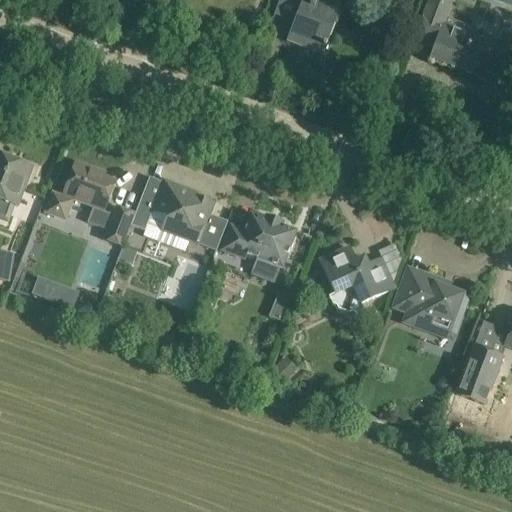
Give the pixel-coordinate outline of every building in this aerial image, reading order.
[(286,41),(322,55),(338,13),(321,6),(323,0),(279,0),(274,16),(293,23),(286,41)] [(466,33),(468,27),(445,19),(452,0),(428,0),(413,42),(433,49),(429,60),(504,88),(511,66),(511,42),(507,41),(505,47),(466,33)] [(0,202),(17,209),(27,183),(20,181),(26,166),(0,155),(0,202)] [(88,224),(98,226),(104,211),(115,182),(104,178),(105,174),(75,163),(63,196),(52,192),(43,215),(66,223),(74,200),(94,208),(88,224)] [(198,247),(207,222),(214,203),(178,189),(179,187),(163,181),(156,200),(146,196),(142,194),(135,214),(130,226),(133,227),(145,232),(142,239),(184,254),(188,244),(198,247)] [(123,249),(130,226),(135,214),(115,207),(112,214),(107,230),(103,241),(123,249)] [(284,269),(296,233),(281,228),(282,224),(265,218),(264,220),(250,215),(244,232),(230,227),(221,254),(236,259),(238,253),(284,269)] [(394,290),(381,261),(368,266),(364,257),(355,262),(349,249),(320,262),(335,295),(352,287),(362,306),(394,290)] [(15,255),(0,252),(0,281),(10,283),(15,255)] [(460,321),(468,297),(441,287),(443,282),(425,276),(424,281),(406,275),(393,311),(408,316),(404,326),(429,335),(431,327),(451,334),(456,320),(460,321)] [(234,279),(226,283),(230,291),(239,287),(234,279)] [(63,288),(56,306),(72,312),(79,294),(63,288)] [(284,289),(282,295),(292,298),(294,293),(284,289)] [(491,389),(502,358),(472,347),(461,378),(491,389)] [(298,370),(285,357),(270,372),(283,385),(298,370)] [(441,391),(447,392),(452,387),(453,381),(449,376),(442,375),(437,379),(436,386),(441,391)] [(443,455),(459,460),(461,452),(445,446),(443,455)]
